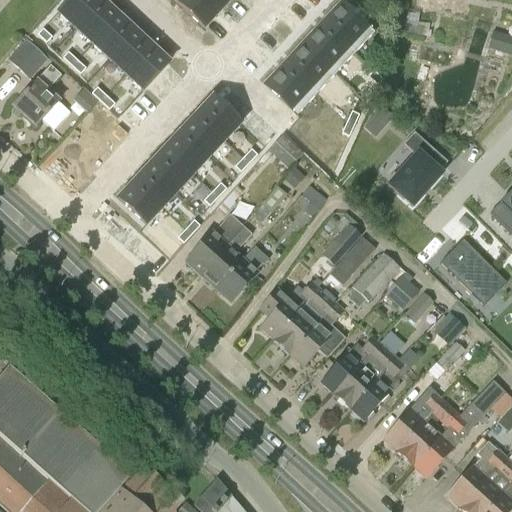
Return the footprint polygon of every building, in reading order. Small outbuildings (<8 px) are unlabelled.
[(74,31),(100,3),(97,0),(70,0),(56,15),(74,31)] [(219,13),(204,0),(178,0),(175,4),(203,31),(219,13)] [(204,0),(219,13),(231,0),(204,0)] [(100,3),(74,31),(90,47),(117,18),(100,3)] [(321,25),(353,56),(373,35),(340,4),(321,25)] [(360,11),(354,17),(363,26),(369,20),(360,11)] [(134,34),(117,18),(90,47),(107,62),(134,34)] [(19,37),(26,29),(15,19),(8,26),(19,37)] [(406,20),(402,36),(421,40),(423,30),(416,29),(417,23),(406,20)] [(353,56),(321,25),(302,46),(334,76),(353,56)] [(50,39),(42,31),(36,37),(45,45),(50,39)] [(150,49),(134,34),(107,62),(124,78),(150,49)] [(511,40),(491,34),(486,50),(511,58),(511,40)] [(45,62),(26,44),(9,62),(28,80),(45,62)] [(302,46),(283,66),(315,96),(334,76),(302,46)] [(150,49),(124,78),(141,94),(167,65),(150,49)] [(76,63),(67,55),(61,61),(70,69),(76,63)] [(84,71),(76,63),(70,69),(79,77),(84,71)] [(315,96),(283,66),(263,87),(296,117),(315,96)] [(13,108),(34,128),(40,122),(52,134),(69,115),(56,104),(45,94),(60,78),(48,67),(33,84),(34,85),(13,108)] [(373,73),(367,79),(376,87),(382,81),(373,73)] [(104,99),(96,90),(90,96),(99,105),(104,99)] [(113,107),(104,99),(99,105),(108,113),(113,107)] [(211,100),(195,117),(223,143),(239,126),(211,100)] [(385,127),(392,119),(381,109),(374,117),(385,127)] [(358,117),(350,114),(345,125),(353,128),(358,117)] [(223,143),(195,117),(179,134),(207,160),(223,143)] [(348,139),(353,128),(345,125),(340,136),(348,139)] [(179,134),(164,150),(192,177),(207,160),(179,134)] [(414,158),(387,188),(411,209),(414,206),(421,198),(422,198),(430,188),(433,185),(440,177),(425,163),(434,154),(413,135),(402,147),(414,158)] [(300,155),(280,137),(267,152),(287,169),(300,155)] [(192,177),(164,150),(148,167),(176,193),(192,177)] [(250,152),(242,161),(247,166),(256,158),(250,152)] [(239,175),(247,166),(242,161),(233,170),(239,175)] [(148,167),(133,184),(161,210),(176,193),(148,167)] [(294,169),(283,181),(293,190),(304,178),(294,169)] [(161,210),(133,184),(117,201),(145,228),(161,210)] [(225,192),(219,186),(211,195),(217,200),(225,192)] [(317,197),(308,189),(302,196),(300,198),(309,206),(311,204),(317,197)] [(253,218),(261,224),(283,198),(276,192),(253,218)] [(208,209),(217,200),(211,195),(202,203),(208,209)] [(511,201),(507,197),(488,216),(511,239),(511,201)] [(210,234),(184,264),(199,277),(242,229),(242,228),(228,216),(211,235),(210,234)] [(198,229),(192,223),(184,232),(190,238),(198,229)] [(242,229),(199,277),(216,292),(253,251),(242,262),(235,255),(252,237),(242,229)] [(329,270),(357,238),(347,230),(320,262),(329,270)] [(182,246),(190,238),(184,232),(176,241),(182,246)] [(328,277),(341,289),(373,253),(360,241),(328,277)] [(462,242),(439,266),(482,309),(505,285),(462,242)] [(253,251),(216,292),(230,304),(251,280),(256,275),(255,274),(261,267),(262,268),(267,262),(253,250),(253,251)] [(397,271),(382,257),(355,286),(350,291),(366,305),(370,300),(397,271)] [(405,275),(383,298),(401,314),(419,295),(411,288),(415,284),(405,275)] [(303,294),(300,298),(306,303),(309,300),(310,301),(319,292),(317,290),(321,285),(316,280),(312,285),(311,284),(303,294)] [(277,292),(259,312),(268,321),(259,330),(271,341),(306,303),(300,298),(303,294),(297,289),(286,301),(277,292)] [(309,300),(306,303),(314,311),(324,320),(327,316),(321,311),(330,302),(319,292),(310,301),(309,300)] [(404,317),(413,326),(430,307),(432,306),(422,296),(404,317)] [(330,302),(321,311),(327,316),(324,320),(331,326),(343,313),(330,302)] [(306,303),(271,341),(289,357),(316,328),(306,320),(314,311),(306,303)] [(448,348),(463,330),(448,317),(433,334),(448,348)] [(316,328),(289,357),(302,369),(316,353),(326,362),(344,341),(330,328),(331,326),(324,320),(316,328)] [(385,331),(377,342),(393,353),(401,343),(385,331)] [(370,340),(360,351),(368,358),(371,360),(381,349),(370,340)] [(454,345),(435,366),(444,374),(463,353),(454,345)] [(346,355),(320,385),(333,397),(368,358),(360,351),(355,346),(347,356),(346,355)] [(381,349),(371,360),(380,369),(391,358),(381,349)] [(368,358),(333,397),(347,410),(382,371),(380,369),(371,360),(368,358)] [(391,358),(380,369),(382,371),(397,384),(407,372),(391,358)] [(241,511),(216,481),(192,508),(141,462),(129,475),(8,369),(0,377),(0,507),(5,511),(241,511)] [(382,371),(347,410),(362,423),(397,384),(382,371)] [(409,413),(382,441),(395,453),(432,413),(435,417),(464,385),(459,379),(439,402),(434,397),(415,418),(409,413)] [(505,396),(492,384),(466,410),(458,418),(454,415),(444,425),(448,428),(411,467),(425,480),(451,451),(505,396)] [(444,425),(454,415),(448,409),(458,398),(464,403),(473,394),(464,385),(435,417),(432,413),(395,453),(411,467),(448,428),(444,425)] [(511,405),(495,425),(506,436),(511,429),(511,405)] [(473,469),(444,498),(458,510),(494,471),(496,472),(506,462),(486,444),(475,457),(479,460),(471,468),(473,469)] [(494,471),(458,510),(460,511),(488,511),(511,487),(507,483),(511,478),(511,467),(506,462),(496,472),(494,471)] [(511,511),(511,478),(507,483),(511,487),(488,511),(511,511)]
